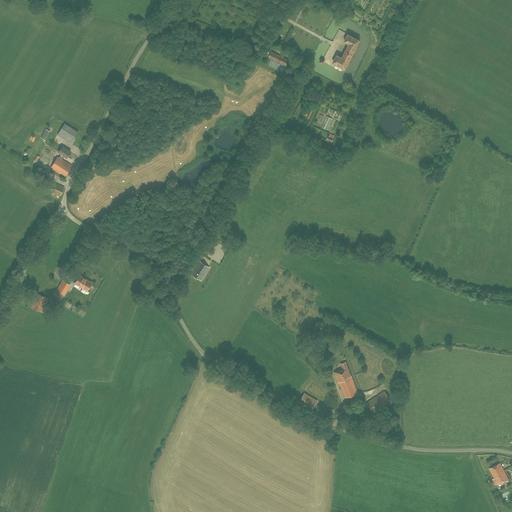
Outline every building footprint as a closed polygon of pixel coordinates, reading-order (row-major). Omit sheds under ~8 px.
[(333,62),(345,69),(360,41),(348,35),(344,42),(349,44),(342,57),(337,55),(333,62)] [(269,58),(286,66),(289,60),(271,52),(269,58)] [(332,119),(327,116),(321,128),(327,130),(332,119)] [(78,132),(65,124),(57,135),(71,144),(78,132)] [(51,132),(45,129),(41,138),(46,141),(51,132)] [(335,135),(331,134),(330,136),(328,136),(326,140),(332,142),(335,135)] [(51,168),(65,177),(72,166),(62,160),(64,156),(67,158),(71,152),(62,146),(58,152),(61,154),(59,157),(58,157),(51,168)] [(44,183),(46,179),(40,176),(36,183),(44,187),(44,189),(50,192),(50,191),(60,196),(65,187),(55,183),(53,187),(44,183)] [(191,274),(201,280),(209,267),(199,261),(191,274)] [(80,276),(75,283),(87,290),(92,283),(80,276)] [(70,285),(63,281),(55,294),(62,298),(70,285)] [(37,293),(30,308),(42,313),(49,298),(37,293)] [(316,361),(321,364),(325,359),(320,355),(316,361)] [(358,393),(346,362),(341,363),(343,369),(334,373),(338,382),(339,382),(345,398),(358,393)] [(384,391),(367,403),(374,413),(391,402),(384,391)] [(298,401),(311,408),(316,399),(302,392),(298,401)] [(495,485),(497,484),(498,485),(508,479),(500,463),(490,469),(495,478),(493,479),(495,485)]
